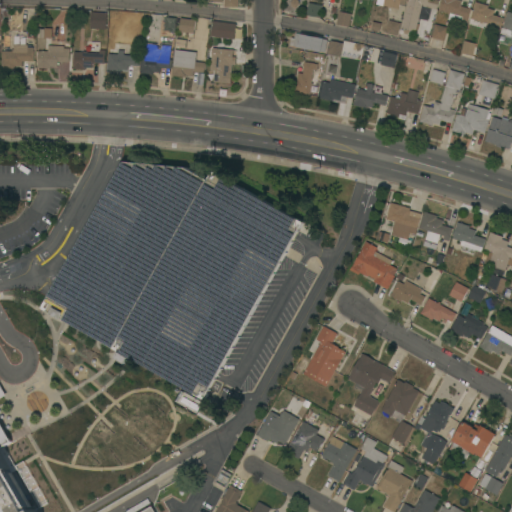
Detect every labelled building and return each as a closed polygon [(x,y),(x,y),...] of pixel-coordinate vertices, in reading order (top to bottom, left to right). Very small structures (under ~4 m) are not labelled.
[(237,8),(237,0),(223,0),(223,8),(237,8)] [(405,0),(404,5),(399,4),(398,10),(382,6),(384,0),(405,0)] [(439,0),(437,10),(431,8),(429,15),(418,12),(417,16),(404,12),(407,1),(408,2),(408,0),(439,0)] [(441,0),(458,0),(461,1),(460,6),(471,9),(467,22),(462,21),(461,23),(448,19),(449,15),(447,15),(448,13),(438,10),(441,0)] [(482,22),(481,24),(479,23),(480,22),(470,19),(475,2),(488,6),(487,8),(494,10),(493,15),(503,18),(499,32),(493,30),(495,26),(482,22)] [(308,3),(322,6),(319,18),(306,15),(308,3)] [(511,12),(511,39),(510,39),(511,38),(500,34),(502,28),(507,11),(511,12)] [(107,13),(106,29),(90,29),(91,12),(107,13)] [(339,12),(351,14),(348,27),(337,25),(339,12)] [(165,17),(176,18),(175,31),(164,30),(165,17)] [(195,20),(193,34),(178,32),(180,18),(195,20)] [(388,20),(400,23),(397,36),(385,33),(388,20)] [(236,24),(234,40),(211,36),(213,21),(236,24)] [(431,38),(435,24),(447,28),(444,41),(431,38)] [(205,31),(182,30),(182,42),(204,43),(205,31)] [(403,44),(404,33),(391,32),(390,43),(403,44)] [(327,40),(327,41),(329,41),(326,53),(320,51),(320,52),(289,45),(290,38),(294,39),(295,33),(327,40)] [(47,45),(56,45),(56,35),(38,35),(38,51),(46,51),(47,45)] [(175,46),(176,39),(186,40),(185,47),(175,46)] [(330,41),(343,43),(340,57),(327,54),(330,41)] [(464,41),(475,44),(472,56),(461,53),(464,41)] [(141,56),(143,56),(144,43),(156,44),(156,46),(159,47),(159,45),(160,45),(161,43),(161,42),(171,43),(170,55),(172,55),(170,69),(161,68),(160,73),(153,72),(153,75),(140,73),(141,56)] [(1,51),(11,51),(11,50),(14,50),(14,45),(27,45),(27,47),(33,47),(33,51),(34,51),(34,61),(22,61),(22,66),(15,66),(15,69),(1,69),(1,51)] [(65,46),(65,48),(69,48),(69,62),(57,62),(57,66),(51,66),(50,68),(37,68),(38,51),(47,51),(47,45),(65,46)] [(93,63),(93,68),(85,67),(85,70),(82,70),(82,69),(72,69),(72,66),(73,66),(74,49),(83,49),(83,46),(88,47),(87,53),(99,53),(99,50),(105,50),(104,64),(93,63)] [(214,72),(210,71),(212,48),(233,49),(232,57),(235,57),(235,65),(232,65),(231,74),(230,74),(230,84),(227,84),(227,83),(213,82),(214,72)] [(139,56),(138,66),(128,65),(128,70),(120,70),(119,73),(107,72),(108,63),(105,63),(106,49),(121,50),(121,51),(123,52),(123,55),(139,56)] [(196,52),(195,62),(204,63),(203,73),(193,71),(192,76),(185,76),(185,77),(172,76),(175,49),(196,52)] [(397,54),(394,68),(380,65),(383,51),(397,54)] [(314,63),(314,64),(317,64),(317,70),(313,70),(311,83),(313,84),(313,85),(311,85),(309,96),(292,93),(294,80),(297,80),(298,73),(302,74),(304,62),(314,63)] [(445,73),(442,85),(429,81),(433,69),(445,73)] [(459,90),(457,90),(452,105),(451,105),(450,109),(455,110),(454,114),(455,115),(452,124),(441,121),(439,125),(432,123),(432,126),(419,122),(424,105),(433,108),(435,101),(441,103),(441,102),(440,102),(445,85),(450,70),(464,74),(459,90)] [(355,85),(352,98),(341,96),(340,101),(333,99),(333,102),(319,99),(323,82),(329,83),(330,79),(355,85)] [(498,85),(494,99),(479,95),(483,80),(498,85)] [(366,91),(368,84),(374,85),(372,93),(381,95),(382,91),(388,93),(385,106),(374,103),(373,108),(366,106),(366,108),(353,105),(353,103),(354,103),(357,89),(366,91)] [(399,99),(401,92),(408,94),(412,95),(410,102),(412,102),(413,95),(417,96),(422,97),(421,101),(422,101),(418,114),(407,111),(406,116),(399,114),(399,116),(386,113),(391,97),(399,99)] [(457,114),(459,115),(462,107),(467,109),(469,104),(489,110),(486,120),(489,120),(485,134),(474,130),(472,135),(465,132),(464,135),(451,131),(457,114)] [(484,141),(492,116),(501,119),(508,121),(511,120),(511,142),(509,149),(504,148),(502,149),(496,147),(496,145),(484,141)] [(205,400),(129,357),(125,364),(115,359),(119,351),(42,308),(53,289),(124,162),(186,168),(208,180),(213,171),(304,223),(205,400)] [(391,235),(395,222),(386,219),(391,203),(404,206),(403,209),(410,211),(409,215),(420,219),(415,235),(409,233),(407,240),(391,235)] [(435,250),(423,246),(427,231),(419,229),(424,212),(437,216),(436,218),(443,221),(442,225),(452,228),(448,241),(443,240),(444,236),(440,235),(435,250)] [(480,252),(475,250),(473,256),(461,252),(462,248),(459,247),(461,242),(452,239),(457,225),(456,225),(457,222),(470,226),(469,229),(475,231),(474,235),(485,239),(480,252)] [(490,232),(502,237),(502,239),(508,242),(506,246),(511,248),(511,266),(507,264),(504,271),(503,270),(502,271),(490,267),(491,266),(484,264),(485,260),(480,259),(482,253),(487,254),(488,252),(492,253),(492,252),(484,249),(490,232)] [(375,251),(392,260),(389,265),(397,269),(393,276),(395,276),(387,290),(373,282),(375,279),(368,275),(367,277),(359,273),(358,275),(350,270),(366,242),(377,248),(375,251)] [(437,253),(444,256),(441,264),(434,262),(437,253)] [(485,287),(490,274),(506,280),(501,293),(485,287)] [(422,290),(420,294),(425,297),(421,305),(410,299),(408,304),(402,300),(401,302),(390,296),(398,281),(403,284),(405,280),(422,290)] [(449,295),(456,282),(468,289),(461,302),(449,295)] [(468,297),(473,286),(486,292),(480,304),(468,297)] [(456,314),(451,323),(442,317),(439,322),(433,318),(432,320),(420,313),(429,298),(456,314)] [(488,310),(484,301),(489,299),(494,307),(488,310)] [(484,323),(483,325),(488,327),(486,330),(487,330),(482,339),(471,334),(469,338),(466,336),(466,337),(463,335),(462,336),(450,330),(458,315),(465,319),(468,313),(472,316),(471,316),(484,323)] [(511,336),(511,352),(510,356),(501,350),(498,355),(492,351),(491,354),(479,347),(480,344),(481,344),(492,325),(511,336)] [(321,342),(316,340),(324,326),(337,334),(332,343),(338,347),(338,348),(345,352),(326,387),(303,374),(321,342)] [(353,406),(363,388),(348,379),(360,358),(359,357),(361,353),(395,372),(389,383),(380,379),(378,384),(377,383),(369,396),(379,402),(371,416),(353,406)] [(398,380),(404,383),(405,382),(414,387),(413,388),(419,391),(405,416),(402,421),(413,427),(413,428),(414,428),(405,445),(391,437),(399,423),(390,417),(391,416),(381,411),(398,380)] [(421,445),(428,433),(420,428),(421,426),(417,424),(421,416),(425,419),(435,401),(440,404),(441,401),(454,409),(446,422),(447,423),(443,430),(441,428),(439,432),(438,431),(437,432),(433,430),(431,433),(447,442),(434,465),(421,457),(426,448),(421,445)] [(285,445),(278,441),(277,444),(269,439),(268,442),(257,436),(271,411),(280,416),(283,410),(299,420),(285,445)] [(303,422),(318,430),(316,435),(324,439),(317,452),(310,448),(308,452),(304,450),(299,459),(288,453),(289,453),(287,452),(303,422)] [(482,458),(475,453),(474,455),(470,453),(466,460),(449,450),(454,442),(452,441),(463,422),(473,428),(475,424),(480,427),(481,425),(496,434),(482,458)] [(0,511),(0,426),(9,443),(5,447),(15,466),(22,461),(47,504),(36,511),(0,511)] [(505,434),(508,436),(510,434),(511,435),(511,454),(504,469),(503,469),(502,472),(499,471),(496,477),(485,471),(505,434)] [(339,482),(327,476),(334,464),(332,464),(333,462),(322,456),(333,436),(357,450),(339,482)] [(343,484),(349,472),(352,474),(353,472),(354,473),(363,456),(366,452),(360,449),(367,437),(377,443),(373,448),(387,456),(382,463),(384,464),(372,487),(367,484),(366,484),(360,482),(360,480),(354,490),(343,484)] [(394,511),(392,511),(383,507),(389,496),(376,488),(388,468),(387,468),(391,460),(404,467),(400,474),(412,481),(394,511)] [(421,490),(413,485),(419,473),(428,478),(421,490)] [(478,480),(471,492),(458,485),(465,473),(478,480)] [(503,483),(497,495),(485,489),(485,488),(479,484),(485,474),(503,483)] [(215,511),(230,485),(242,491),(236,503),(237,503),(236,505),(248,511),(247,511),(215,511)] [(432,511),(399,511),(405,503),(414,509),(424,490),(440,499),(432,511)] [(251,511),(258,501),(271,509),(269,511),(251,511)] [(461,511),(444,503),(439,511),(461,511)]
